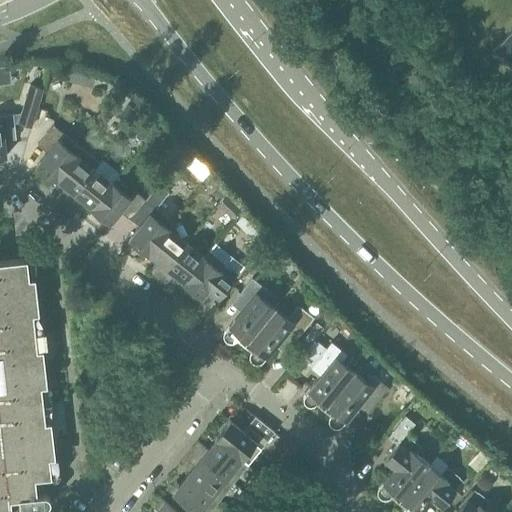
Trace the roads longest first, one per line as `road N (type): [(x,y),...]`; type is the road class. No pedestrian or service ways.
road 1 (primary): [(139,0),(411,299),(511,382)]
road 2 (primary): [(511,320),(306,99),(234,0)]
road 3 (residential): [(0,194),(222,366)]
road 4 (residential): [(222,366),(341,466),(355,506)]
road 5 (residential): [(110,511),(222,366)]
